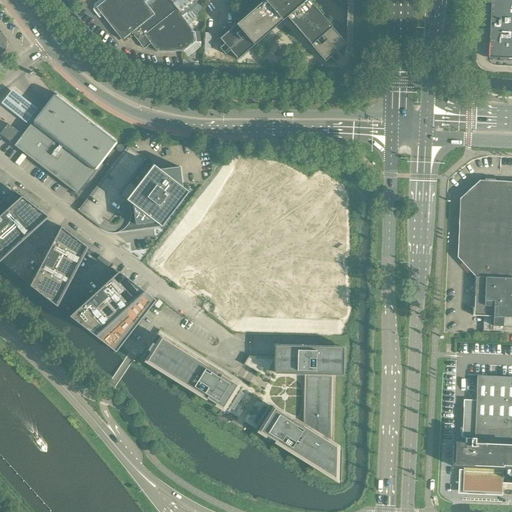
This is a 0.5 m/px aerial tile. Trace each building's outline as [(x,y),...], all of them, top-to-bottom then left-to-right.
[(203,21),(203,0),(155,0),(147,6),(142,0),(105,0),(96,8),(122,40),(131,33),(144,49),(150,44),(157,52),(183,52),(195,42),(194,32),(188,25),(193,21),(203,21)] [(264,0),(238,23),(220,39),(224,44),(220,48),(220,49),(225,54),(225,55),(230,50),(238,59),(256,44),(284,19),(287,17),(310,43),(325,61),(330,57),(334,61),(340,56),(337,51),(345,44),(330,26),(307,0),(264,0)] [(490,29),(488,58),(511,58),(511,0),(488,0),(488,5),(489,5),(491,5),(490,23),(487,23),(487,29),(488,29),(488,28),(490,29)] [(37,108),(12,88),(1,102),(26,122),(37,108)] [(53,95),(22,135),(8,124),(0,134),(14,145),(14,146),(78,195),(94,173),(94,171),(94,170),(96,170),(117,143),(117,140),(57,94),(53,95)] [(180,167),(159,170),(153,165),(136,188),(130,183),(120,195),(126,200),(132,205),(134,215),(130,215),(130,218),(129,221),(128,224),(126,227),(127,227),(156,223),(161,227),(188,192),(182,187),(180,167)] [(313,180),(240,177),(240,189),(312,192),(313,180)] [(511,182),(480,181),(460,199),(457,257),(476,277),(474,316),(483,316),(483,333),(502,334),(503,327),(511,327),(511,182)] [(96,337),(115,351),(154,300),(150,296),(145,293),(146,292),(119,271),(118,272),(116,270),(115,271),(110,268),(111,266),(88,248),(61,227),(48,218),(48,217),(22,196),(21,197),(6,185),(0,193),(0,262),(30,286),(57,307),(57,306),(69,316),(96,337)] [(309,203),(249,201),(248,207),(308,209),(309,203)] [(113,233),(115,233),(114,224),(113,224),(112,224),(110,223),(109,222),(105,220),(106,219),(105,218),(104,219),(105,220),(100,226),(99,226),(99,227),(102,228),(105,230),(107,232),(110,232),(113,233)] [(154,306),(158,309),(163,303),(159,300),(154,306)] [(244,364),(245,365),(257,372),(248,385),(160,330),(157,334),(142,358),(227,411),(255,428),(255,429),(340,482),(341,449),(330,443),(332,375),(343,375),(344,347),(276,346),(275,357),(250,357),(250,356),(249,356),(244,364)] [(467,402),(465,438),(465,443),(453,442),(452,460),(451,467),(463,467),(462,492),(502,494),(503,469),(507,469),(511,469),(511,377),(477,376),(476,400),(476,403),(467,402)]
